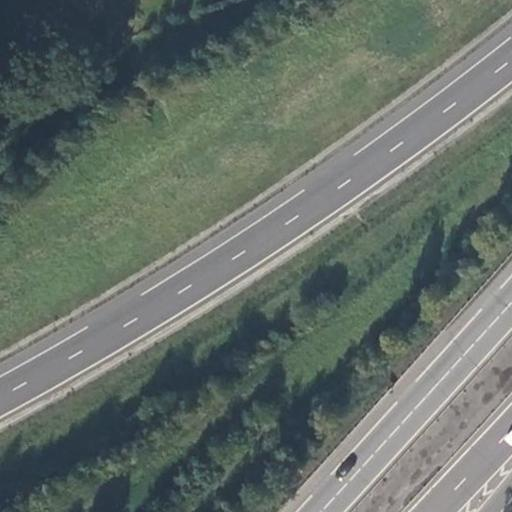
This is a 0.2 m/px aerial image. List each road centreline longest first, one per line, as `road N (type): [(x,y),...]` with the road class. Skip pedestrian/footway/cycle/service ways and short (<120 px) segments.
road 1 (trunk): [(511,58),(279,227),(0,397)]
road 2 (trunk): [(511,305),(319,511)]
